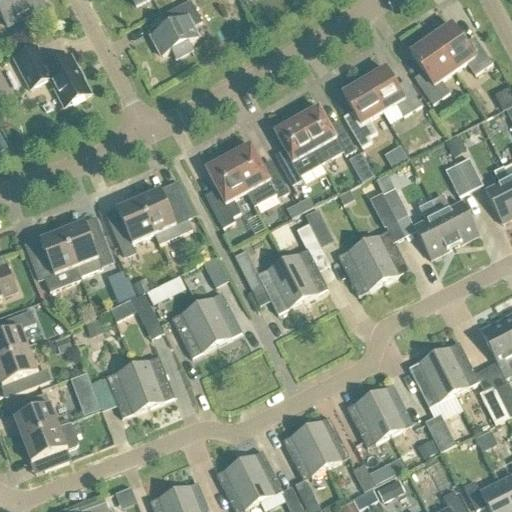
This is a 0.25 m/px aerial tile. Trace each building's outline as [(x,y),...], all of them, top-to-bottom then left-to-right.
[(46,12),(39,0),(0,0),(0,18),(1,18),(8,32),(46,12)] [(130,0),(137,12),(158,0),(162,0),(163,1),(164,0),(130,0)] [(239,0),(243,8),(254,3),(252,0),(239,0)] [(192,6),(164,20),(171,32),(152,42),(163,62),(173,57),(179,68),(195,60),(189,48),(199,43),(194,33),(203,28),(192,6)] [(453,31),(432,45),(455,78),(468,70),(476,81),(493,69),(478,47),(469,53),(453,31)] [(455,78),(432,45),(412,59),(427,82),(418,89),(434,111),(451,99),(443,87),(455,78)] [(49,73),(38,52),(15,64),(31,96),(51,86),(65,114),(92,100),(72,61),(49,73)] [(387,75),(365,87),(384,118),(397,110),(404,123),(422,112),(410,91),(400,96),(387,75)] [(384,118),(365,87),(344,100),(357,122),(347,128),(362,154),(373,148),(370,143),(378,139),(370,126),(384,118)] [(320,114),(298,126),(316,157),(329,150),(336,162),(344,158),(346,162),(357,156),(342,130),(332,136),(320,114)] [(316,157),(298,126),(276,138),(289,160),(279,166),(293,192),(303,186),(301,182),(309,177),(323,170),(316,157)] [(430,150),(440,144),(432,131),(423,137),(430,150)] [(0,158),(1,157),(8,153),(9,153),(9,152),(3,142),(0,143),(0,158)] [(448,147),(456,162),(467,157),(460,142),(448,147)] [(251,151),(229,163),(249,199),(262,192),(269,205),(277,200),(279,205),(290,199),(273,168),(263,174),(251,151)] [(471,162),(459,169),(472,196),(484,190),(471,162)] [(235,207),(249,199),(229,163),(207,175),(221,200),(209,206),(224,235),(236,228),(234,224),(242,219),(235,207)] [(472,196),(459,169),(445,176),(459,203),(472,196)] [(511,225),(511,187),(511,186),(504,172),(494,177),(501,191),(487,198),(503,230),(511,225)] [(394,196),(384,201),(398,228),(408,222),(394,196)] [(162,197),(140,206),(155,241),(159,251),(193,237),(187,224),(195,221),(184,197),(165,205),(162,197)] [(371,206),(385,234),(398,228),(384,201),(383,200),(371,206)] [(464,209),(452,216),(444,201),(432,207),(440,222),(456,254),(480,242),(464,209)] [(298,210),(303,219),(315,214),(310,204),(298,210)] [(155,241),(140,206),(118,216),(122,224),(110,229),(125,262),(136,257),(133,251),(155,241)] [(311,229),(323,252),(323,253),(336,246),(319,214),(307,221),(311,229)] [(456,254),(440,222),(415,234),(432,266),(456,254)] [(86,229),(64,238),(82,284),(103,275),(102,271),(114,267),(101,233),(89,237),(86,229)] [(311,229),(298,236),(308,256),(309,256),(310,258),(323,252),(311,229)] [(389,237),(364,250),(385,290),(410,277),(389,237)] [(82,284),(64,238),(41,247),(44,255),(29,261),(39,285),(44,283),(51,300),(82,287),(81,284),(82,284)] [(385,290),(364,250),(339,263),(359,303),(385,290)] [(308,256),(284,269),(304,309),(329,296),(310,258),(309,256),(308,256)] [(264,291),(279,322),(304,309),(284,269),(260,281),(247,257),(236,263),(253,297),(264,291)] [(216,292),(228,285),(217,264),(205,270),(216,292)] [(0,305),(4,305),(3,302),(18,296),(8,271),(0,274),(0,305)] [(146,284),(134,289),(140,301),(152,295),(146,284)] [(134,301),(129,290),(118,295),(123,306),(134,301)] [(150,298),(147,299),(148,301),(153,311),(164,305),(167,304),(170,302),(164,291),(158,294),(155,295),(150,298)] [(145,300),(133,307),(138,318),(152,346),(165,339),(145,300)] [(223,300),(198,313),(218,353),(243,340),(223,300)] [(132,306),(111,316),(117,328),(138,318),(133,307),(132,306)] [(218,353),(198,313),(173,325),(193,365),(218,353)] [(0,368),(30,357),(22,335),(36,329),(31,317),(0,329),(0,368)] [(511,322),(503,327),(511,345),(511,322)] [(99,324),(86,329),(91,342),(105,337),(99,324)] [(511,366),(511,345),(503,327),(482,338),(506,386),(511,382),(511,370),(510,367),(511,366)] [(68,343),(56,348),(61,360),(73,356),(68,343)] [(460,349),(435,362),(455,402),(480,389),(460,349)] [(30,357),(0,368),(0,383),(4,393),(12,390),(16,401),(50,388),(45,376),(39,379),(30,357)] [(455,402),(435,362),(410,375),(430,414),(455,402)] [(160,363),(134,374),(150,415),(176,405),(160,363)] [(150,415),(134,374),(107,384),(124,426),(150,415)] [(73,386),(78,398),(91,393),(87,381),(73,386)] [(511,423),(511,393),(510,389),(496,396),(510,424),(511,423)] [(394,391),(371,403),(391,443),(414,431),(394,391)] [(510,424),(496,396),(482,403),(497,431),(510,424)] [(16,424),(24,447),(60,433),(51,411),(49,412),(44,400),(19,410),(24,421),(16,424)] [(391,443),(371,403),(348,415),(368,455),(391,443)] [(426,428),(441,458),(457,450),(442,420),(426,428)] [(330,424),(307,436),(327,476),(351,464),(330,424)] [(60,433),(24,447),(33,469),(41,466),(46,478),(70,468),(65,457),(77,452),(79,449),(72,429),(60,433)] [(327,476),(307,436),(284,447),(305,487),(307,486),(327,476)] [(418,453),(424,466),(439,458),(433,446),(418,453)] [(264,458),(241,470),(261,510),(284,498),(264,458)] [(256,511),(261,510),(241,470),(218,481),(233,511),(256,511)] [(354,476),(365,498),(376,492),(365,471),(354,476)] [(371,479),(370,480),(377,491),(387,486),(381,474),(379,475),(371,479)] [(511,511),(511,482),(500,489),(511,511)] [(305,487),(296,491),(306,511),(319,511),(307,486),(305,487)] [(379,497),(385,509),(406,498),(400,486),(379,497)] [(511,511),(500,489),(481,499),(476,487),(465,493),(474,511),(487,511),(488,511),(487,511),(511,511)] [(208,511),(199,489),(175,499),(180,511),(208,511)] [(122,496),(128,511),(143,505),(137,490),(122,496)] [(301,511),(292,493),(282,499),(288,511),(301,511)] [(371,497),(354,506),(357,511),(369,511),(377,508),(371,497)] [(448,511),(462,511),(455,498),(444,503),(448,511)] [(180,511),(175,499),(151,508),(152,511),(180,511)]
